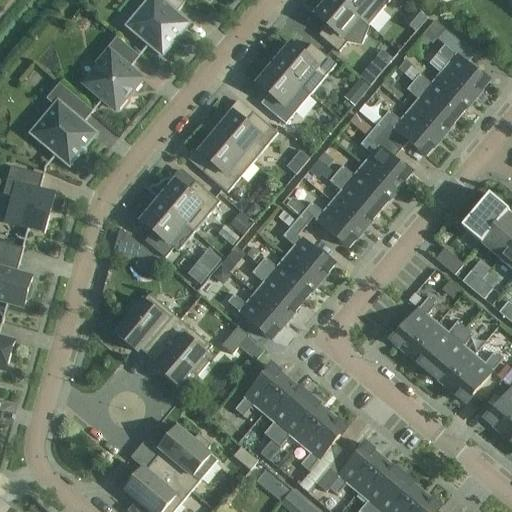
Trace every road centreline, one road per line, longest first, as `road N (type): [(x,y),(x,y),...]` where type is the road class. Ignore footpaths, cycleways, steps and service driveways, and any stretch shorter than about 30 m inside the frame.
road 1 (residential): [(94,511),(57,482),(49,464),(99,219),(123,170),(267,0)]
road 2 (residential): [(511,495),(331,343),(488,149)]
